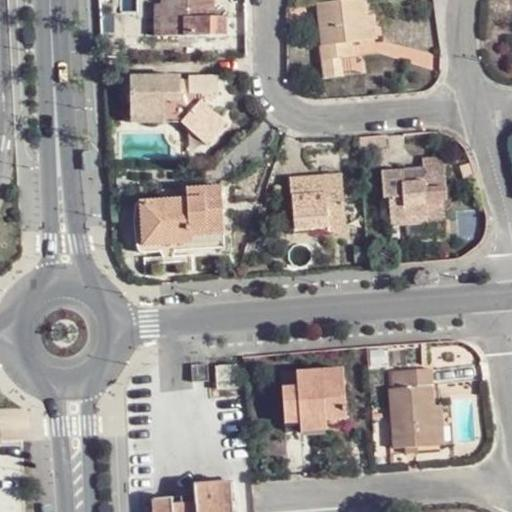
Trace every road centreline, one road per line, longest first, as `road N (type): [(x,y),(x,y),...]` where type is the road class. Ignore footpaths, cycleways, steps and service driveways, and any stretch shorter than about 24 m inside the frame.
road 1 (residential): [(511,296),(115,324)]
road 2 (residential): [(478,107),(326,121),(291,116),(270,89),(268,0)]
road 3 (secondary): [(49,0),(65,282)]
road 4 (residential): [(478,107),(511,231)]
road 5 (secondary): [(80,511),(70,384)]
